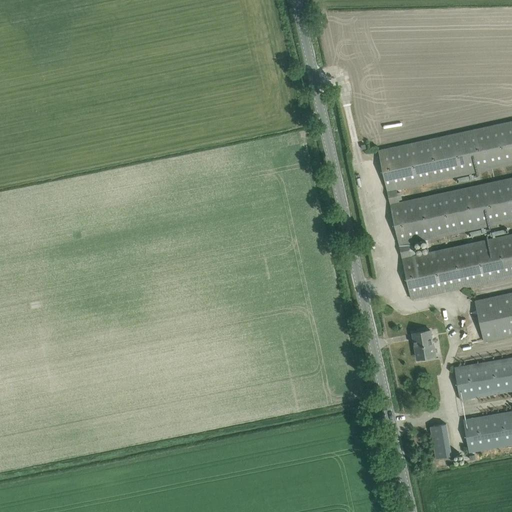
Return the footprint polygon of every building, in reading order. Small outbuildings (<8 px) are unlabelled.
[(511,121),(378,150),(411,298),(421,296),(511,276),(511,234),(411,256),(408,243),(511,220),(511,177),(399,202),(396,190),(511,164),(511,121)] [(484,342),(511,335),(511,291),(474,300),(484,342)] [(433,345),(430,330),(412,333),(414,341),(415,341),(418,358),(434,356),(432,345),(433,345)] [(511,357),(493,360),(455,367),(460,400),(511,390),(511,357)] [(511,410),(473,418),(464,419),(469,452),(511,444),(511,410)] [(436,458),(452,455),(446,424),(430,426),(436,458)]
